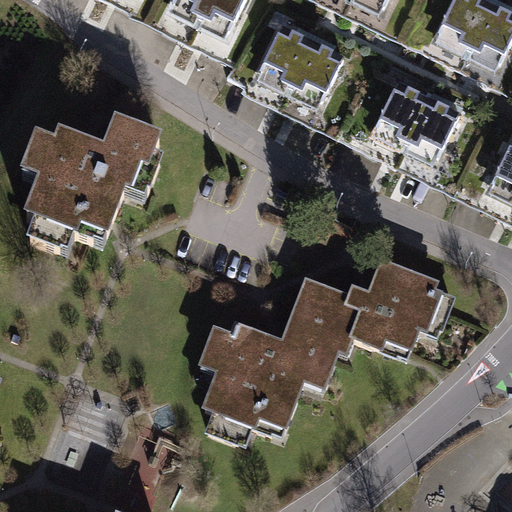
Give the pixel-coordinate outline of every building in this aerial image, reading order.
[(246,0),(170,0),(163,14),(225,44),(246,0)] [(386,0),(328,0),(376,22),(386,0)] [(511,46),(511,15),(480,0),(459,0),(433,52),(494,82),(511,46)] [(343,57),(282,27),(252,87),(313,117),(343,57)] [(460,113),(398,85),(370,145),(432,174),(460,113)] [(157,142),(113,126),(100,163),(35,139),(16,194),(31,199),(16,241),(77,263),(88,231),(120,242),(157,142)] [(511,146),(486,203),(511,214),(511,146)] [(292,358),(221,330),(201,381),(226,391),(211,430),(290,460),(312,405),(336,414),(360,353),(420,376),(448,303),(385,279),(371,316),(317,296),(292,358)] [(0,401),(9,377),(0,373),(0,401)]
